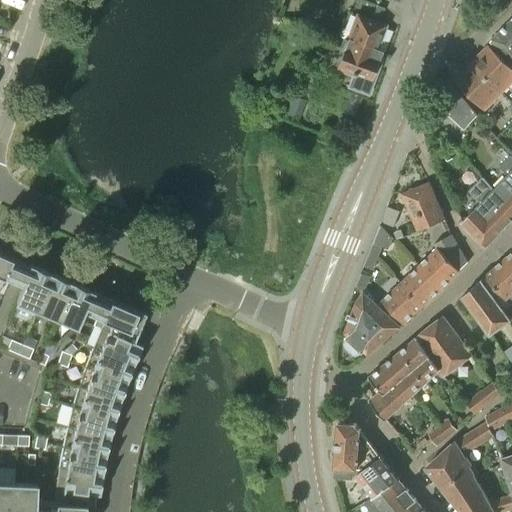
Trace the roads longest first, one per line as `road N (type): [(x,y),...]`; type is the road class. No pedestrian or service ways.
road 1 (secondary): [(308,329),(419,49)]
road 2 (residential): [(112,511),(130,417),(188,277)]
road 3 (residential): [(344,385),(511,232)]
road 4 (residential): [(188,277),(0,191)]
road 5 (residential): [(442,511),(344,385)]
road 6 (secondary): [(315,511),(302,443),(301,372)]
road 7 (residential): [(308,329),(188,277)]
road 8 (residential): [(0,123),(40,0)]
